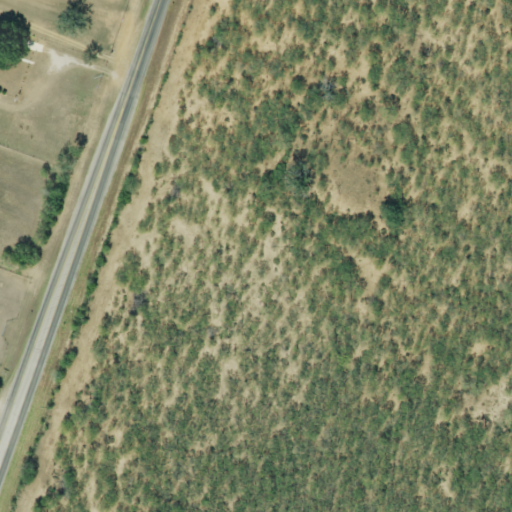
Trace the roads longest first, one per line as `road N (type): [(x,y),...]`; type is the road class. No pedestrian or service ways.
road 1 (secondary): [(156,0),(0,449)]
road 2 (residential): [(132,71),(0,20)]
